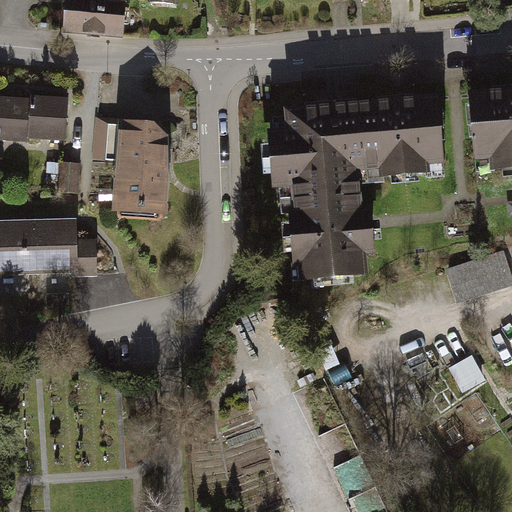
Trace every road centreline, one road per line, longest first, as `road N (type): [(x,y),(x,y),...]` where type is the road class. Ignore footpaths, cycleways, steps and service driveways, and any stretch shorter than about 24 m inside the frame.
road 1 (residential): [(0,343),(162,314),(202,290),(217,250),(214,62)]
road 2 (residential): [(214,62),(511,33)]
road 3 (residential): [(0,50),(214,62)]
